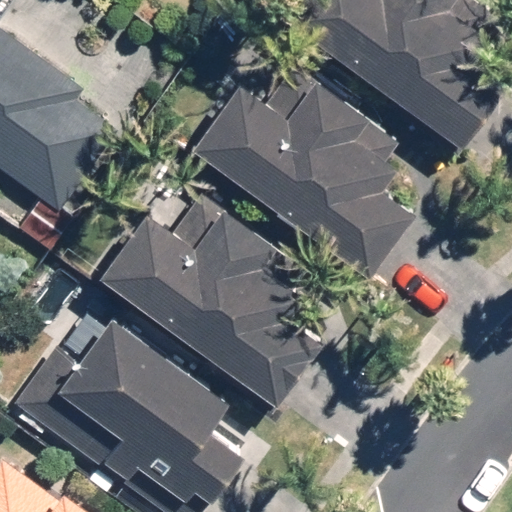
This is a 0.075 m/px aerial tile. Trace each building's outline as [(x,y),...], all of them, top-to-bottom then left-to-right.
[(0,0),(0,164),(39,192),(17,222),(48,244),(73,209),(59,199),(115,122),(74,92),(81,83),(0,24),(0,0)] [(284,0),(278,8),(456,136),(500,75),(469,52),(484,30),(442,0),(284,0)] [(234,71),(186,136),(364,264),(408,202),(376,180),(392,158),(351,128),(367,106),(311,66),(282,106),(234,71)] [(141,202),(94,267),(271,395),(316,334),(284,311),(300,289),(258,259),(274,237),(219,197),(190,237),(141,202)] [(49,348),(14,397),(174,511),(188,511),(236,446),(202,421),(224,391),(106,305),(66,360),(49,348)] [(99,511),(57,481),(51,490),(0,453),(0,511),(99,511)]
